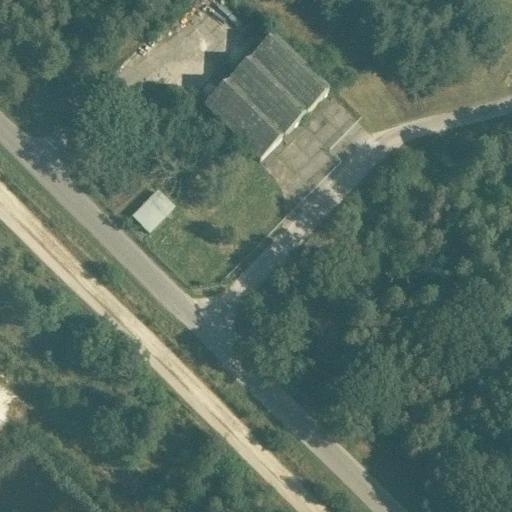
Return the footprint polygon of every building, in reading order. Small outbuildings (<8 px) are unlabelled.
[(306,127),(326,106),(271,51),(251,71),(306,127)] [(282,150),(306,127),(251,71),(227,95),(282,150)] [(227,95),(202,121),(257,176),(282,150),(227,95)] [(156,206),(131,232),(147,247),(171,222),(156,206)] [(365,300),(357,305),(363,316),(372,311),(365,300)]
